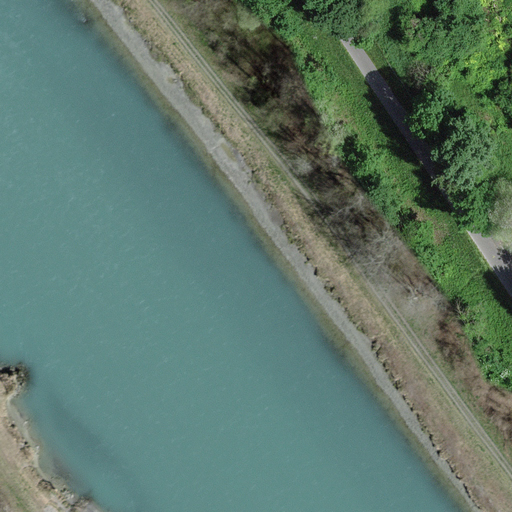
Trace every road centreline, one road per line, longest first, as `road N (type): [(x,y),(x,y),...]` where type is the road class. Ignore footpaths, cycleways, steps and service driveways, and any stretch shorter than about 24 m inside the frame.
road 1 (track): [(150,0),(317,204),(511,475)]
road 2 (track): [(323,0),(511,286)]
